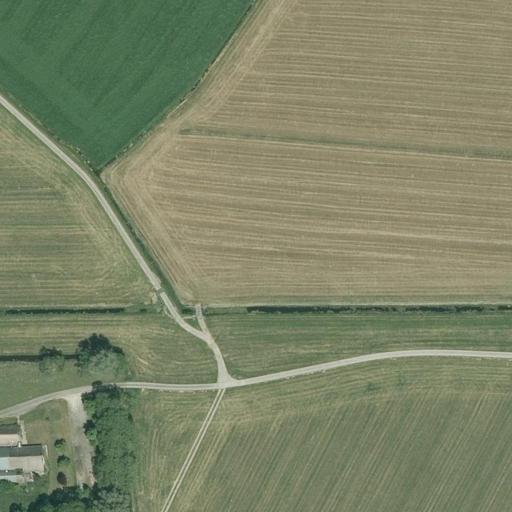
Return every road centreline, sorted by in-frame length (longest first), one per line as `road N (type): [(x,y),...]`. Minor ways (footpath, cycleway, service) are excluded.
road 1 (unclassified): [(511,355),(395,353),(222,385)]
road 2 (unclassified): [(222,385),(88,386),(16,411)]
